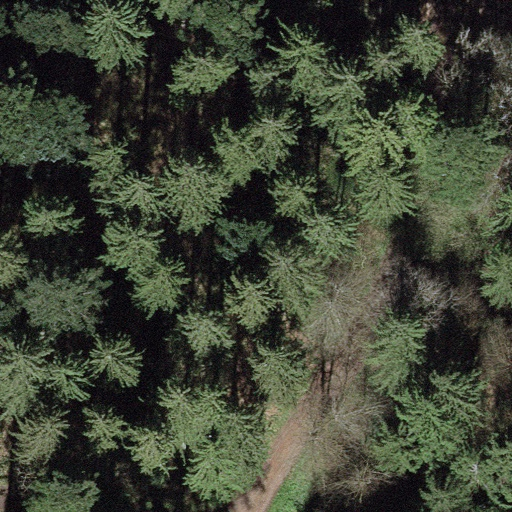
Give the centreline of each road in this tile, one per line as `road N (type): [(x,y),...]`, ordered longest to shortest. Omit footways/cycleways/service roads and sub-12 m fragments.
road 1 (track): [(244,511),(284,435),(403,304),(511,232)]
road 2 (track): [(403,304),(443,0)]
road 3 (track): [(0,462),(284,435)]
